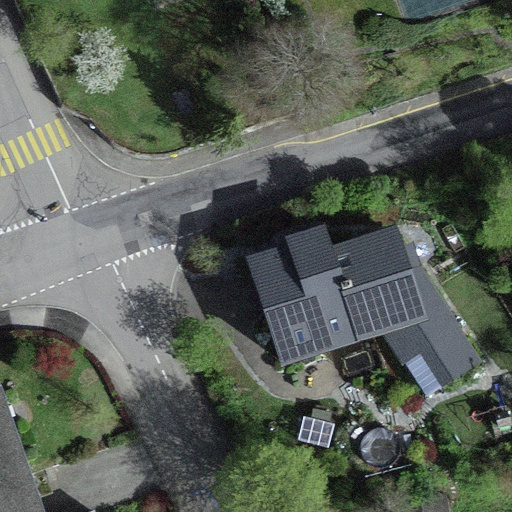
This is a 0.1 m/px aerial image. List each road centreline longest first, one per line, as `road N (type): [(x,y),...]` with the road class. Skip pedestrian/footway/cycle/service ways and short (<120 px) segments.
road 1 (residential): [(511,101),(95,236)]
road 2 (residential): [(224,511),(95,236)]
road 3 (residential): [(95,236),(38,144),(0,55)]
